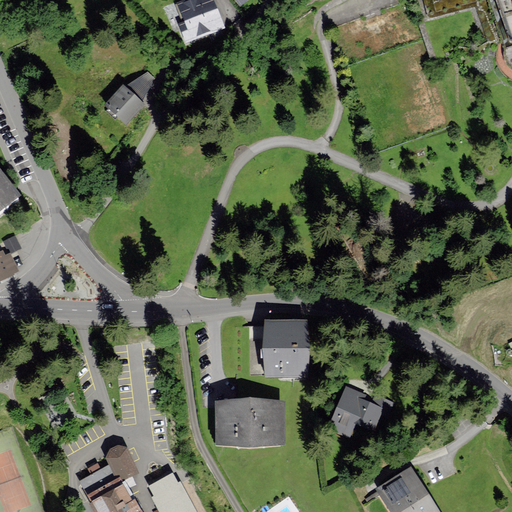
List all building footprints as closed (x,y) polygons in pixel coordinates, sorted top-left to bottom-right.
[(212,0),(189,0),(178,5),(185,22),(180,24),(187,41),(223,25),(212,0)] [(511,0),(499,0),(510,39),(511,41),(511,0)] [(122,86),(107,104),(127,121),(143,104),(122,86)] [(0,211),(20,196),(0,169),(0,211)] [(15,235),(4,240),(9,251),(20,247),(15,235)] [(0,252),(0,278),(17,270),(9,254),(5,256),(2,251),(0,252)] [(266,377),(308,376),(308,320),(266,320),(266,377)] [(346,387),(335,417),(373,431),(380,414),(388,417),(392,404),(346,387)] [(217,402),(217,442),(283,442),(283,402),(217,402)] [(110,470),(104,473),(100,465),(88,471),(92,478),(81,485),(91,503),(88,504),(92,511),(138,511),(124,488),(142,478),(125,449),(105,461),(110,470)] [(438,511),(411,469),(378,490),(392,511),(438,511)] [(194,511),(177,479),(151,493),(161,511),(194,511)]
